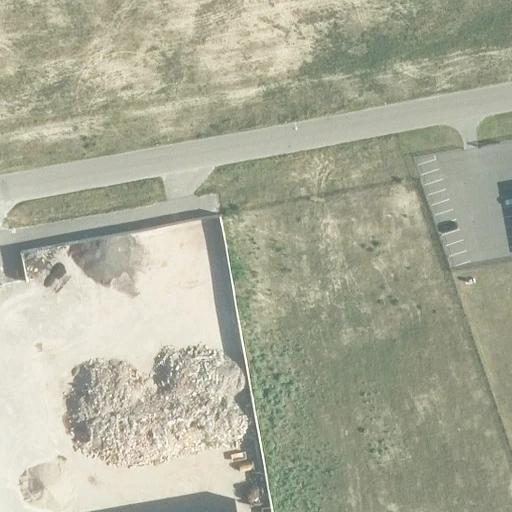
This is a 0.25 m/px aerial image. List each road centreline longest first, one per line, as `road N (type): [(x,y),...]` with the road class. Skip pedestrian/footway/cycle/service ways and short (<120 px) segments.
road 1 (unclassified): [(0,191),(511,97)]
road 2 (unknown): [(15,511),(1,391)]
